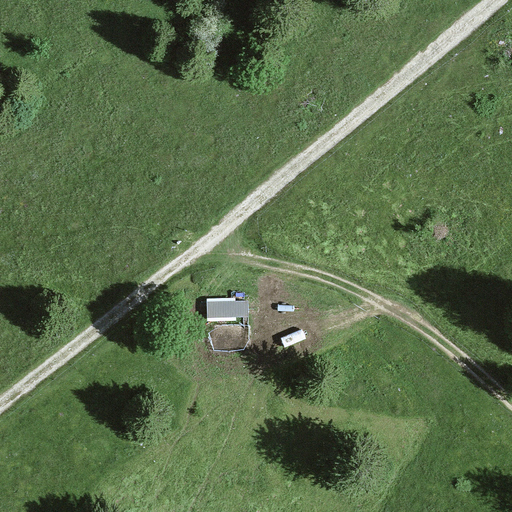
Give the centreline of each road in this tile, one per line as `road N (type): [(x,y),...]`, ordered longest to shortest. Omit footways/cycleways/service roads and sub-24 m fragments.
road 1 (track): [(495,0),(0,406)]
road 2 (track): [(184,260),(278,263),(325,277),(436,335),(511,401)]
